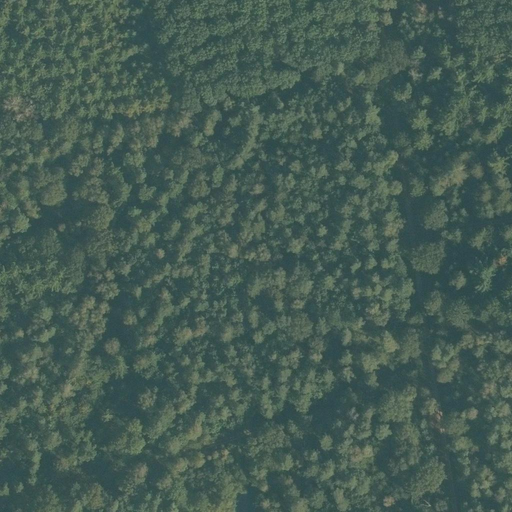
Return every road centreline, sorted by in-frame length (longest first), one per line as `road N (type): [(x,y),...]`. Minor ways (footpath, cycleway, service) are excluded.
road 1 (track): [(458,511),(376,0)]
road 2 (track): [(0,506),(436,377)]
